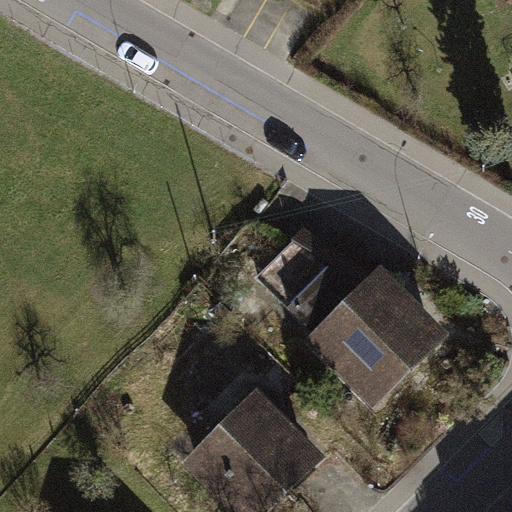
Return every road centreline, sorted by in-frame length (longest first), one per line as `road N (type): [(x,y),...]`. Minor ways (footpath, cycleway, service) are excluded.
road 1 (residential): [(511,260),(71,0)]
road 2 (residential): [(511,420),(422,511)]
